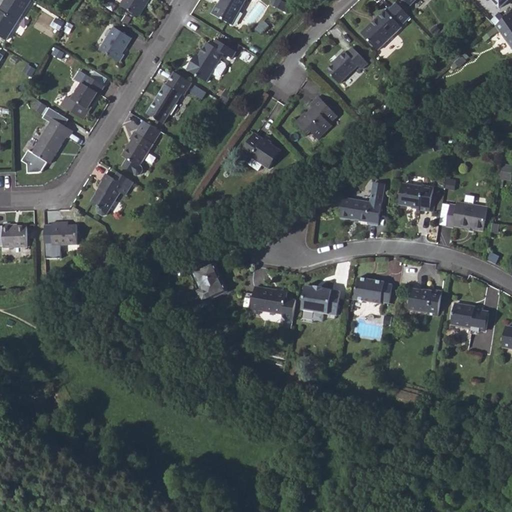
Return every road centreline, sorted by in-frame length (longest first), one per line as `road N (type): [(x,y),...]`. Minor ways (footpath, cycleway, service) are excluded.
road 1 (residential): [(186,0),(70,188),(0,197)]
road 2 (residential): [(284,245),(293,260),(418,250),(511,285)]
